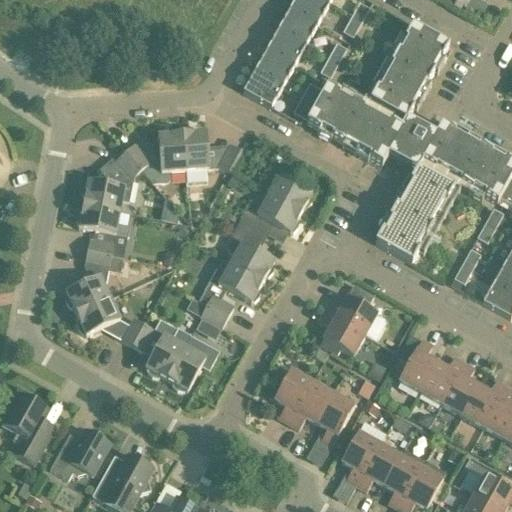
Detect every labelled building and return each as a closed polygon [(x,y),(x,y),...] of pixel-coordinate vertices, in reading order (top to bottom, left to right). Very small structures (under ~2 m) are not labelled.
[(317,30),(328,10),(310,0),(296,0),(288,15),(317,30)] [(310,0),(328,10),(333,0),(310,0)] [(351,22),(361,28),(369,13),(359,8),(351,22)] [(305,51),(317,30),(288,15),(277,35),(305,51)] [(352,43),(361,28),(351,22),(343,37),(352,43)] [(441,63),(448,50),(412,29),(404,43),(407,44),(400,56),(398,54),(390,68),(393,69),(379,93),(377,92),(369,105),(404,125),(400,132),(388,125),(387,128),(363,114),(364,112),(351,104),(350,107),(338,100),(340,98),(326,90),(323,96),(309,88),(293,118),(306,126),(306,127),(319,134),(320,132),(332,138),(330,141),(344,148),(345,146),(369,159),(368,162),(381,169),(388,157),(416,172),(409,185),(412,186),(398,210),(396,209),(388,222),(391,224),(384,235),(382,234),(374,247),(411,268),(418,254),(416,253),(422,241),(425,243),(432,230),(430,228),(443,204),(446,206),(453,192),(418,172),(422,165),(434,172),(435,170),(460,183),(458,186),(471,193),(473,191),(484,197),(483,200),(496,207),(499,202),(511,209),(511,167),(504,163),(502,165),(491,159),(492,157),(478,149),(477,151),(453,138),(454,135),(441,128),(434,141),(406,125),(413,112),(411,111),(424,87),(427,88),(434,75),(432,74),(438,62),(441,63)] [(294,72),(305,51),(277,35),(266,55),(294,72)] [(328,63),(338,69),(346,54),(336,49),(328,63)] [(282,92),(294,72),(266,55),(254,76),(282,92)] [(330,84),(338,69),(328,63),(319,78),(330,84)] [(271,113),(282,92),(254,76),(242,97),(271,113)] [(228,177),(240,156),(229,150),(223,161),(207,162),(205,137),(181,138),(184,176),(208,174),(217,173),(218,172),(228,177)] [(171,177),(184,176),(181,138),(157,140),(160,167),(150,168),(150,167),(134,149),(125,157),(141,176),(153,189),(167,188),(171,183),(171,177)] [(240,156),(228,177),(239,183),(251,162),(240,156)] [(84,201),(83,209),(120,217),(122,205),(128,207),(133,184),(133,183),(141,176),(125,157),(115,166),(125,177),(117,184),(115,191),(87,186),(87,188),(85,188),(82,193),(82,200),(84,201)] [(268,199),(301,218),(305,211),(307,211),(312,206),(313,200),(312,199),(313,197),(272,174),(266,184),(274,189),(268,199)] [(298,224),(301,218),(268,199),(262,211),(251,205),(240,225),(261,237),(267,226),(290,239),(291,236),(293,236),(298,231),(299,225),(298,224)] [(117,228),(120,217),(83,209),(81,216),(80,216),(76,223),(77,229),(78,230),(78,233),(115,240),(127,242),(130,231),(117,228)] [(484,228),(495,234),(503,219),(493,214),(484,228)] [(486,249),(495,234),(484,228),(476,243),(486,249)] [(229,269),(262,287),(266,281),(268,281),(273,277),(275,270),(273,269),(274,266),(252,254),(258,243),(236,231),(227,248),(227,251),(228,255),(230,258),(234,260),(229,269)] [(87,257),(111,261),(113,249),(89,244),(87,257)] [(461,269),(472,275),(480,260),(470,254),(461,269)] [(88,314),(110,304),(105,293),(111,261),(87,257),(84,272),(90,286),(65,297),(70,308),(75,319),(76,319),(88,314)] [(262,287),(229,269),(221,264),(198,306),(206,311),(227,323),(234,312),(221,305),(227,295),(251,308),(252,305),(254,306),(259,301),(260,295),(259,294),(262,287)] [(511,297),(511,270),(505,267),(493,287),(511,297)] [(463,290),(472,275),(461,269),(453,284),(463,290)] [(510,324),(511,320),(511,297),(493,287),(482,308),(510,324)] [(323,317),(365,341),(375,347),(386,328),(384,324),(346,302),(340,313),(329,307),(323,317)] [(120,325),(110,304),(88,314),(75,319),(78,326),(76,327),(78,334),(82,339),(84,338),(85,341),(109,330),(114,342),(132,352),(144,330),(132,324),(129,331),(120,325)] [(221,334),(227,323),(206,311),(200,322),(221,334)] [(353,362),(365,341),(323,317),(317,327),(329,334),(319,350),(337,360),(340,355),(353,362)] [(184,352),(190,341),(160,324),(154,335),(144,330),(132,352),(143,358),(154,337),(162,342),(145,374),(147,375),(146,377),(152,381),(158,383),(159,381),(166,385),(184,352)] [(184,352),(166,385),(173,389),(172,391),(177,395),(183,396),(184,395),(187,397),(201,371),(209,376),(219,357),(190,341),(184,352)] [(419,398),(437,368),(426,362),(432,350),(421,344),(398,386),(419,398)] [(440,410),(464,368),(454,362),(447,374),(437,368),(419,398),(440,410)] [(461,421),(478,391),(468,385),(474,374),(464,368),(440,410),(461,421)] [(288,429),(312,387),(285,372),(268,402),(285,412),(278,423),(288,429)] [(482,433),(506,391),(496,386),(489,397),(478,391),(461,421),(482,433)] [(316,429),(333,399),(312,387),(288,429),(298,435),(305,423),(316,429)] [(503,445),(511,429),(511,409),(510,408),(511,404),(511,394),(506,391),(482,433),(503,445)] [(33,471),(54,432),(41,425),(47,415),(33,407),(36,402),(17,392),(5,413),(9,415),(1,430),(16,438),(12,446),(18,449),(12,459),(33,471)] [(333,399),(316,429),(326,435),(320,447),(331,453),(354,411),(333,399)] [(511,449),(511,429),(503,445),(511,449)] [(85,436),(70,463),(59,457),(49,474),(68,485),(72,478),(77,481),(80,474),(92,481),(109,449),(99,443),(99,440),(97,437),(93,436),(90,438),(85,436)] [(355,491),(379,449),(357,437),(341,468),(352,474),(345,486),(355,491)] [(383,491),(404,454),(403,454),(399,461),(379,449),(355,491),(366,497),(372,485),(383,491)] [(392,511),(398,511),(425,466),(404,454),(383,491),(394,497),(387,509),(392,511)] [(104,479),(92,501),(110,511),(130,511),(135,505),(139,497),(150,495),(147,483),(152,473),(136,464),(128,460),(125,467),(115,485),(104,479)] [(425,466),(398,511),(412,511),(414,509),(419,511),(427,511),(446,478),(425,466)] [(473,501),(491,511),(506,511),(509,507),(511,508),(511,494),(485,480),(473,501)] [(491,511),(473,501),(466,511),(491,511)]
